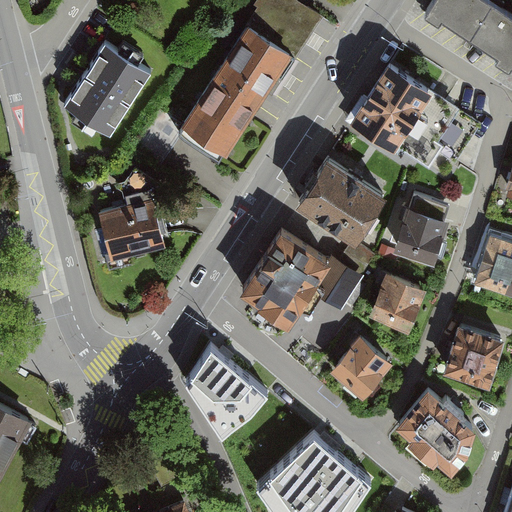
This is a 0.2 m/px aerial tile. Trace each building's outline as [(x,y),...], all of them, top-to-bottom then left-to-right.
[(511,59),(511,17),(483,0),(430,0),(421,16),(506,69),(511,59)] [(289,56),(240,24),(175,123),(223,155),(241,128),(267,91),(289,56)] [(152,70),(106,42),(64,103),(111,135),(152,70)] [(456,107),(380,63),(355,106),(347,120),(428,168),(441,145),(435,142),(456,107)] [(381,190),(322,153),(303,184),(291,203),(350,240),(381,190)] [(511,161),(502,196),(511,198),(511,161)] [(151,192),(93,208),(106,257),(164,242),(151,192)] [(448,208),(408,194),(390,248),(431,261),(448,208)] [(325,257),(273,225),(233,292),(284,323),(325,257)] [(511,241),(484,233),(469,282),(511,294),(511,241)] [(350,250),(329,287),(347,297),(368,260),(350,250)] [(421,288),(378,272),(363,315),(405,331),(421,288)] [(498,338),(452,324),(438,372),(484,386),(498,338)] [(310,368),(329,345),(310,330),(291,352),(310,368)] [(389,361),(354,333),(324,369),(359,398),(389,361)] [(268,391),(212,343),(185,377),(223,431),(252,413),(268,391)] [(478,431),(424,387),(391,427),(445,471),(478,431)] [(0,475),(15,448),(22,452),(32,434),(0,416),(0,475)] [(348,511),(372,480),(312,432),(258,485),(274,511),(348,511)] [(511,511),(511,481),(509,480),(499,511),(511,511)]
